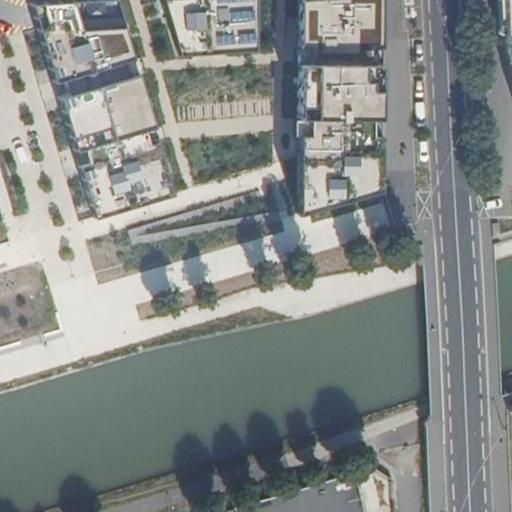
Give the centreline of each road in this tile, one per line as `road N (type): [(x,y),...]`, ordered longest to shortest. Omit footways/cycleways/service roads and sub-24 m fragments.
road 1 (tertiary): [(438,0),(464,511)]
road 2 (residential): [(0,97),(87,337)]
